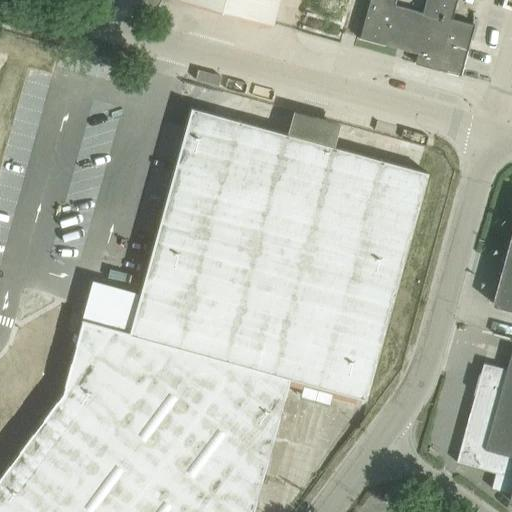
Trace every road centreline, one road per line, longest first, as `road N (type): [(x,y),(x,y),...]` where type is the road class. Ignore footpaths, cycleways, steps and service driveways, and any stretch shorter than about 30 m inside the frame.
road 1 (unclassified): [(487,139),(25,0)]
road 2 (unclassified): [(373,449),(422,380),(487,139)]
